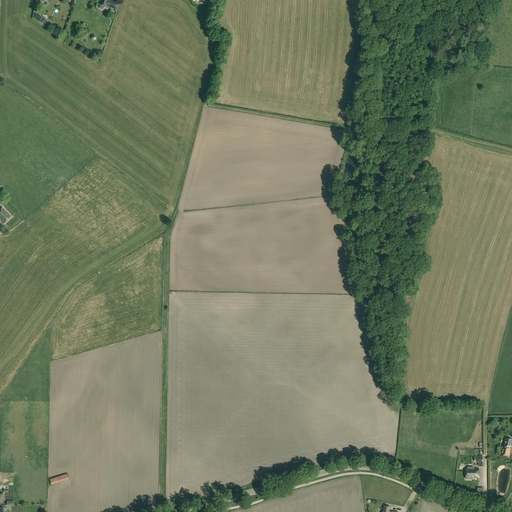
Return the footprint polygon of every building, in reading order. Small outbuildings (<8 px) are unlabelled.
[(108,0),(101,0),(99,7),(100,9),(102,10),(104,9),(105,6),(107,7),(107,6),(117,10),(119,4),(109,0),(108,0)] [(42,17),(39,22),(43,25),(47,20),(42,17)] [(0,219),(4,224),(11,217),(3,208),(0,210),(0,219)] [(501,454),(509,456),(511,448),(511,446),(511,443),(511,439),(506,438),(505,445),(505,447),(503,446),(501,454)] [(479,478),(479,469),(466,468),(466,479),(472,479),(472,478),(479,478)] [(50,479),(52,485),(69,479),(67,474),(50,479)]
